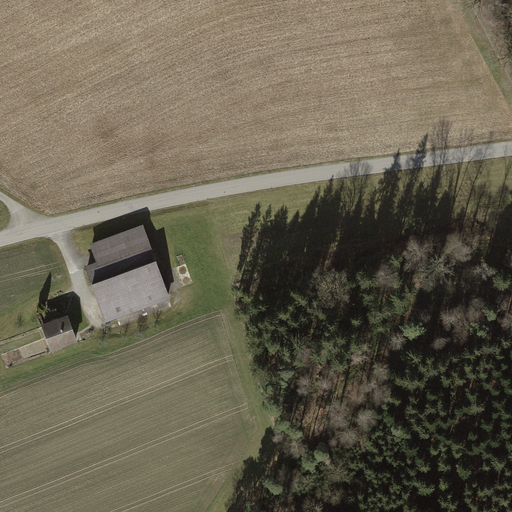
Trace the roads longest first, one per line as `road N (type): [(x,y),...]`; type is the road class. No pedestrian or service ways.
road 1 (tertiary): [(0,241),(211,191),(511,149)]
road 2 (track): [(370,511),(511,460)]
